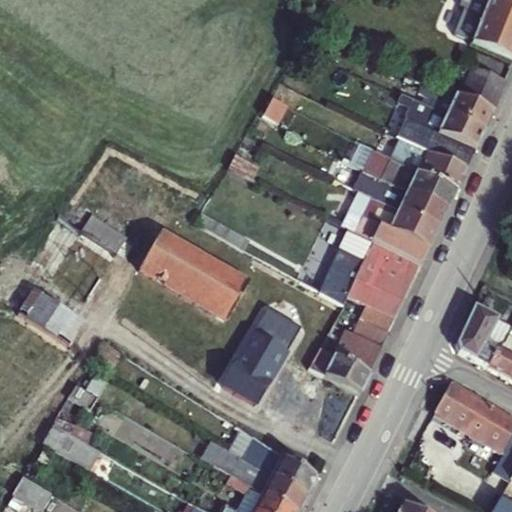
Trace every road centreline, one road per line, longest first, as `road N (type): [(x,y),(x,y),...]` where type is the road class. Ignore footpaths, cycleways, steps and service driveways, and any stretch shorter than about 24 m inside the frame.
road 1 (residential): [(419,351),(511,152)]
road 2 (residential): [(338,511),(419,351)]
